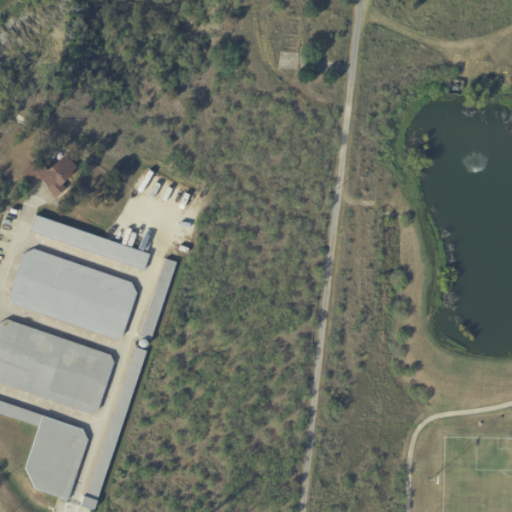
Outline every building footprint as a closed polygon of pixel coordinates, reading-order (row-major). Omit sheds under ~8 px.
[(494,65),(492,79),(482,77),(485,63),(494,65)] [(75,177),(64,186),(68,190),(56,200),(40,181),(32,187),(33,188),(30,194),(24,190),(27,185),(21,177),(39,161),(48,172),(67,156),(78,170),(73,174),(75,177)] [(149,253),(34,217),(29,233),(144,269),(149,253)] [(167,261),(177,265),(151,342),(140,338),(167,261)] [(0,325),(8,321),(111,356),(114,364),(98,412),(91,416),(0,384),(0,325)] [(148,353),(95,511),(92,511),(82,508),(84,499),(87,500),(137,350),(148,353)] [(60,499),(36,491),(26,470),(40,427),(0,414),(0,402),(83,430),(88,441),(68,502),(60,499)]
